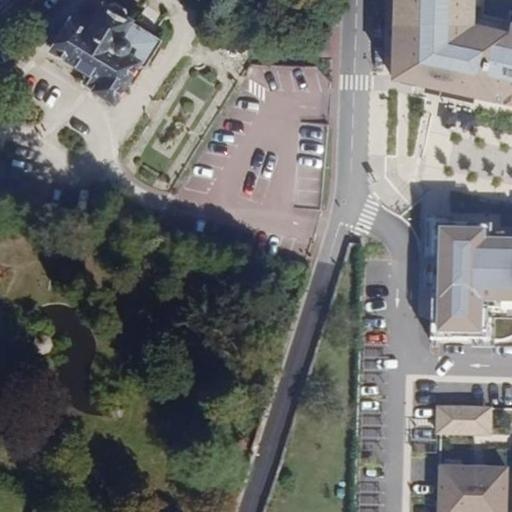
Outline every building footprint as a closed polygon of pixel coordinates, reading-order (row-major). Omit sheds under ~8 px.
[(100,80),(93,90),(115,104),(139,64),(145,66),(162,39),(133,21),(134,19),(128,15),(127,9),(115,1),(109,2),(104,0),(103,0),(90,21),(81,15),(74,16),(73,18),(70,16),(51,49),(91,74),(100,80)] [(397,0),(395,76),(511,102),(511,24),(481,18),(480,0),(397,0)] [(333,59),(320,59),(320,70),(333,70),(333,59)] [(85,85),(93,90),(100,80),(91,74),(85,85)] [(0,201),(16,205),(22,174),(6,171),(7,164),(0,162),(0,201)] [(497,224),(436,222),(433,337),(491,337),(490,303),(511,304),(511,235),(497,235),(497,224)] [(439,408),(440,433),(453,432),(452,407),(439,408)] [(454,428),(478,429),(479,411),(455,409),(454,428)] [(511,511),(511,508),(511,466),(439,464),(438,511),(511,511)]
